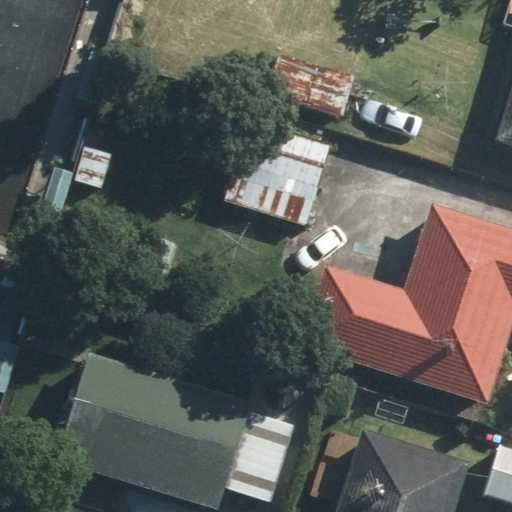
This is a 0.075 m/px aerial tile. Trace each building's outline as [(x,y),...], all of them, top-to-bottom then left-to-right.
[(353,77),(274,60),(265,99),(344,117),(353,77)] [(511,150),(511,73),(491,144),(511,150)] [(511,417),(511,238),(122,122),(72,287),(511,417)] [(222,511),(251,404),(90,361),(60,472),(208,511),(222,511)] [(343,459),(317,452),(304,498),(330,505),(328,511),(455,511),(468,468),(349,436),(343,459)] [(511,449),(496,446),(482,505),(511,511),(511,449)]
